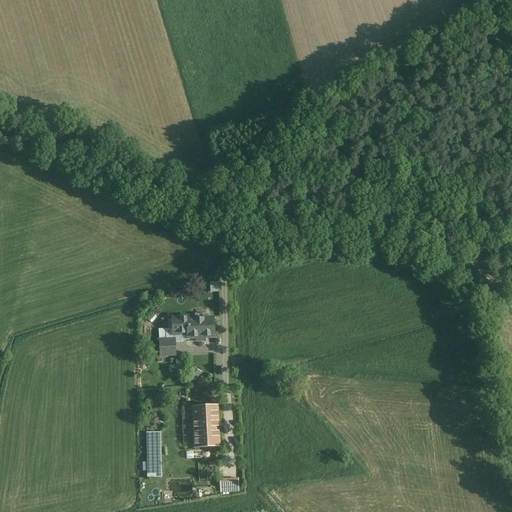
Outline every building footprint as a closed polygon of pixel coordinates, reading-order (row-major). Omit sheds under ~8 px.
[(210,292),(219,292),(219,282),(210,282),(210,292)] [(182,332),(188,332),(187,319),(188,319),(188,318),(172,318),(172,319),(173,335),(174,334),(182,334),(182,332)] [(188,319),(187,319),(188,332),(188,338),(213,337),(212,318),(188,319)] [(173,335),(172,319),(167,319),(168,329),(166,329),(166,340),(174,339),(174,334),(173,335)] [(175,355),(174,339),(166,340),(159,340),(160,356),(175,355)] [(217,405),(192,407),(194,448),(219,447),(217,405)] [(160,433),(147,433),(148,497),(161,498),(160,433)] [(239,492),(239,477),(221,478),(222,492),(239,492)]
